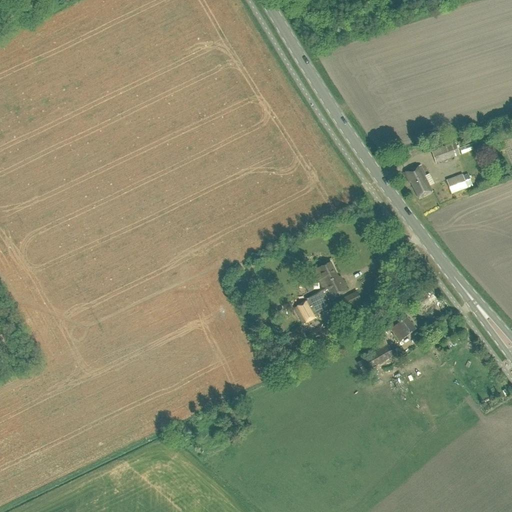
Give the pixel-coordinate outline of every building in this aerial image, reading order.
[(459,156),(455,143),(431,152),(436,165),(459,156)] [(426,175),(421,166),(405,173),(409,183),(411,183),(419,199),(432,192),(429,186),(434,184),(428,173),(426,175)] [(472,187),(468,175),(463,176),(463,175),(446,181),(451,195),(472,187)] [(340,287),(329,265),(314,272),(322,288),(324,287),(330,299),(346,292),(343,286),(340,287)] [(363,305),(357,293),(332,305),(338,316),(363,305)] [(319,315),(310,300),(295,309),(303,324),(319,315)] [(416,330),(407,318),(396,326),(397,327),(392,331),(400,342),(407,336),(416,330)] [(393,357),(383,341),(375,345),(379,351),(356,364),(363,375),(393,357)] [(459,359),(465,353),(460,348),(454,354),(459,359)]
